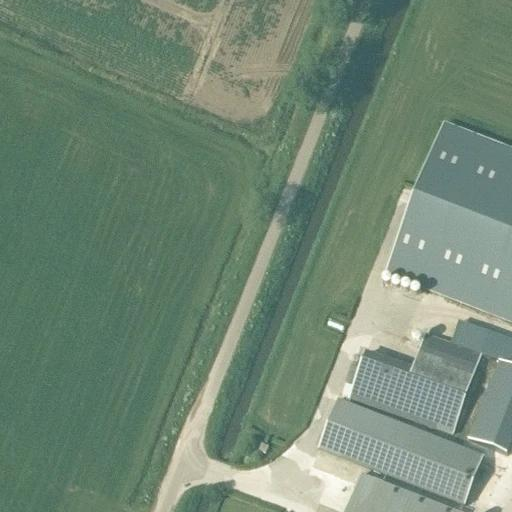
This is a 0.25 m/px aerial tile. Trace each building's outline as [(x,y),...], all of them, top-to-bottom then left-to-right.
[(386,276),(511,324),(511,151),(445,126),(386,276)] [(351,400),(437,431),(452,437),(481,356),(425,336),(421,349),(413,372),(366,356),(351,400)] [(318,451),(364,469),(465,507),(484,458),(337,402),(318,451)] [(505,511),(511,511),(511,424),(484,505),(505,511)] [(453,511),(361,477),(347,511),(453,511)]
